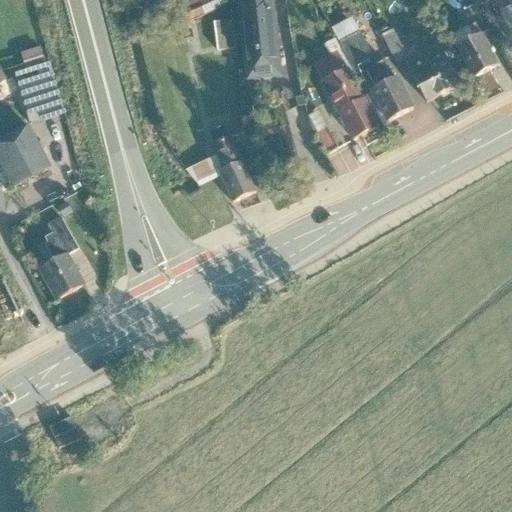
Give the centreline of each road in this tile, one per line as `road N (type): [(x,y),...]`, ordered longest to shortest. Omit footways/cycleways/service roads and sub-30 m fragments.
road 1 (tertiary): [(511,129),(290,251)]
road 2 (motorway): [(135,191),(84,0)]
road 3 (tertiary): [(151,325),(0,407)]
road 4 (motorway): [(290,251),(155,221)]
road 5 (motorway): [(135,191),(151,325)]
